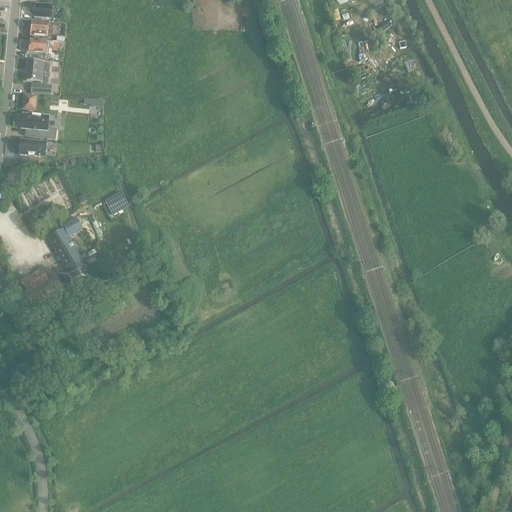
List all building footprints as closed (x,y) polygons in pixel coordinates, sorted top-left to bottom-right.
[(34,20),(51,21),(52,15),(55,16),(56,8),(52,8),(52,7),(35,6),(35,7),(33,8),(33,12),(35,14),(34,20)] [(30,37),(47,39),(48,24),(32,22),(30,37)] [(45,50),(52,51),(53,44),(46,43),(30,41),(29,54),(30,54),(29,60),(38,61),(39,55),(44,55),(45,50)] [(26,82),(43,83),(44,64),(28,62),(26,82)] [(31,95),(45,96),(46,87),(32,86),(31,95)] [(23,110),(34,111),(35,98),(25,97),(23,110)] [(102,111),(102,101),(89,102),(89,111),(102,111)] [(29,138),(55,141),(56,131),(48,130),(49,118),(23,116),(21,131),(30,131),(29,138)] [(19,156),(45,159),(46,144),(20,141),(19,156)] [(116,197),(105,203),(113,216),(123,211),(116,197)] [(63,223),(71,238),(83,231),(75,216),(63,223)] [(48,239),(66,272),(82,263),(64,231),(48,239)] [(117,261),(102,266),(104,273),(119,268),(117,261)] [(56,277),(66,295),(92,281),(82,263),(66,272),(56,277)] [(66,295),(56,277),(48,282),(42,272),(29,279),(26,278),(23,280),(22,283),(28,293),(24,295),(31,307),(58,292),(61,297),(66,295)] [(1,281),(0,281),(0,285),(4,288),(6,285),(12,280),(8,275),(1,281)] [(68,323),(83,349),(104,338),(89,311),(68,323)] [(0,353),(0,355),(17,375),(28,366),(9,345),(0,353)]
